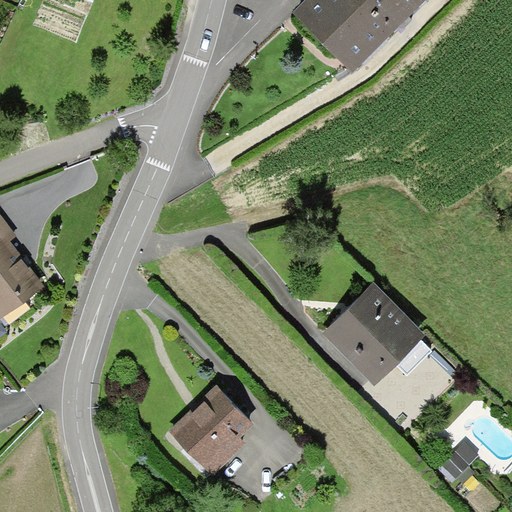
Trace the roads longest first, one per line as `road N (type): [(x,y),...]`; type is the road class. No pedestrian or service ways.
road 1 (tertiary): [(100,511),(79,429),(81,373),(99,306),(172,129)]
road 2 (residential): [(0,173),(123,128),(172,129)]
road 3 (tertiary): [(172,129),(214,0)]
